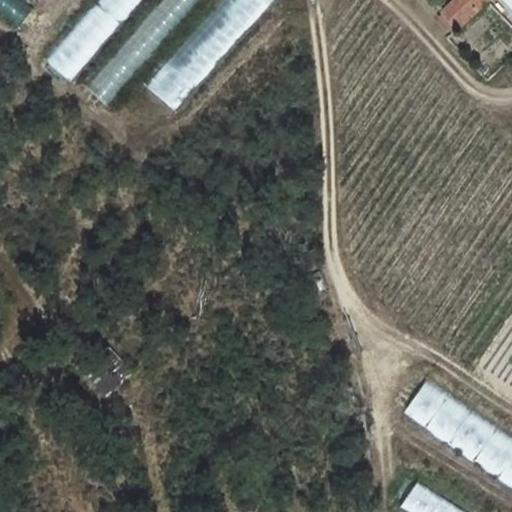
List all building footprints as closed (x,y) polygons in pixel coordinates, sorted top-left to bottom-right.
[(21,0),(0,0),(0,13),(19,28),(34,9),(21,0)] [(98,0),(46,60),(71,81),(141,0),(98,0)] [(160,0),(85,87),(107,106),(200,0),(160,0)] [(221,0),(146,84),(175,111),(275,0),(221,0)] [(450,0),(441,9),(458,25),(484,0),(450,0)] [(403,412),(511,486),(511,437),(426,379),(403,412)] [(400,508),(406,511),(459,511),(416,483),(400,508)]
